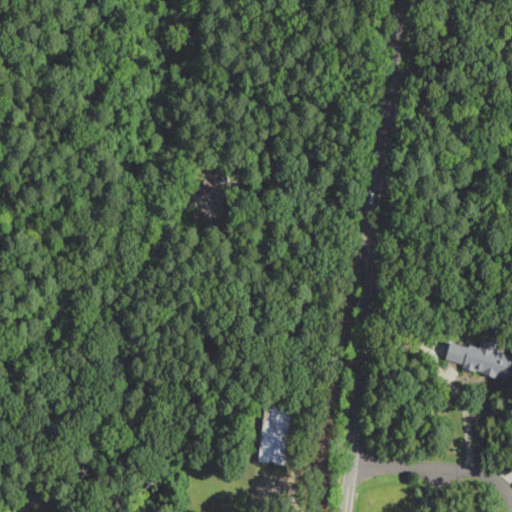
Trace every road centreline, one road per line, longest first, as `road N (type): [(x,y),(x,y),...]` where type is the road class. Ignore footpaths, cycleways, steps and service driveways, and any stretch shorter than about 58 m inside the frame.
road 1 (residential): [(346,511),(401,0)]
road 2 (residential): [(353,463),(475,469),(501,479),(511,499)]
